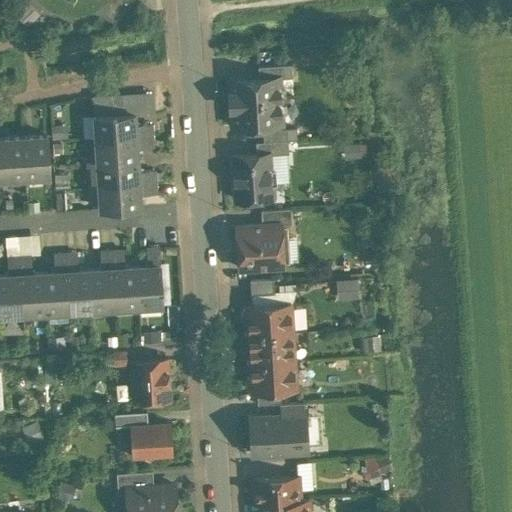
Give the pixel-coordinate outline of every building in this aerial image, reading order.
[(284,62),(258,64),(259,75),(279,74),(279,75),(285,75),(284,62)] [(259,75),(230,77),(231,89),(229,89),(230,98),(280,95),(279,75),(279,74),(259,75)] [(280,95),(230,98),(230,107),(232,106),(233,123),(281,121),(280,95)] [(134,110),(94,113),(96,137),(152,133),(151,122),(135,123),(134,110)] [(287,125),(263,127),(264,139),(288,137),(287,125)] [(47,133),(23,135),(25,175),(50,173),(47,133)] [(152,133),(96,137),(97,160),(137,158),(137,146),(153,145),(152,133)] [(23,135),(0,136),(0,154),(1,176),(25,175),(23,135)] [(264,139),(256,139),(257,151),(269,151),(269,152),(289,151),(288,137),(264,139)] [(257,151),(233,153),(236,197),(272,194),(272,193),(275,189),(274,184),(271,182),(269,152),(269,151),(257,151)] [(137,158),(97,160),(99,183),(155,180),(154,168),(138,169),(137,158)] [(155,180),(99,183),(101,207),(140,205),(140,192),(156,191),(155,180)] [(290,206),(261,208),(262,221),(280,220),(280,222),(291,221),(290,206)] [(262,221),(238,223),(241,267),(283,264),(280,222),(280,220),(262,221)] [(159,246),(147,247),(148,263),(136,264),(139,304),(163,302),(159,246)] [(112,249),(101,250),(102,266),(90,267),(93,307),(116,305),(112,249)] [(123,249),(112,249),(116,305),(139,304),(136,264),(124,264),(123,249)] [(66,252),(55,253),(56,269),(44,270),(46,310),(69,308),(66,252)] [(90,267),(78,268),(77,252),(66,252),(69,308),(93,307),(90,267)] [(8,256),(9,272),(0,272),(0,312),(23,311),(19,255),(8,256)] [(31,255),(19,255),(23,311),(46,310),(44,270),(32,271),(31,255)] [(338,294),(360,294),(361,276),(339,276),(338,294)] [(273,277),(251,278),(251,292),(274,290),(273,277)] [(274,290),(251,292),(252,304),(275,303),(274,290)] [(252,304),(247,305),(247,306),(243,310),(244,317),(248,320),(248,333),(292,330),(291,302),(275,303),(252,304)] [(292,330),(248,333),(250,361),(294,358),(292,330)] [(126,350),(114,350),(115,362),(127,362),(126,350)] [(166,358),(132,360),(135,398),(169,396),(166,358)] [(294,358),(250,361),(251,374),(248,378),(248,385),(252,387),(252,389),(257,389),(281,387),(296,386),(294,358)] [(281,387),(257,389),(258,402),(282,401),(281,387)] [(147,409),(115,411),(116,425),(131,424),(130,422),(148,421),(147,409)] [(305,412),(250,415),(252,451),(307,447),(305,412)] [(148,421),(130,422),(131,424),(133,455),(145,454),(149,457),(152,453),(172,452),(170,420),(148,421)] [(153,469),(117,471),(118,492),(127,491),(127,485),(153,484),(153,469)] [(298,474),(254,477),(256,501),(264,501),(264,500),(299,498),(300,497),(298,474)] [(153,484),(127,485),(127,491),(128,511),(176,511),(174,482),(153,484)] [(299,498),(264,500),(264,501),(264,511),(308,511),(307,496),(300,497),(299,498)]
